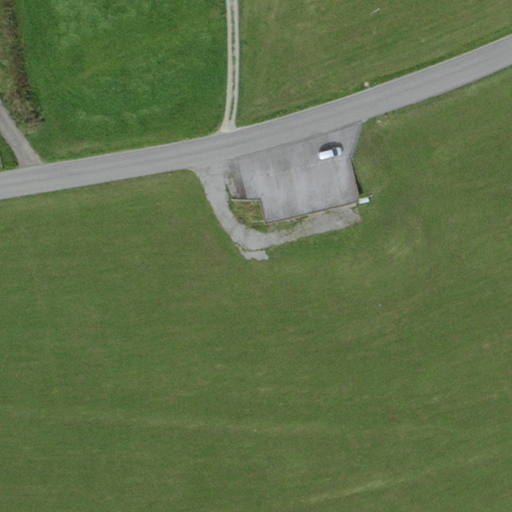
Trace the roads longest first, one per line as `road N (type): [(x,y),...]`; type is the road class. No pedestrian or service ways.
road 1 (tertiary): [(0,185),(226,147),(511,51)]
road 2 (track): [(226,147),(232,0)]
